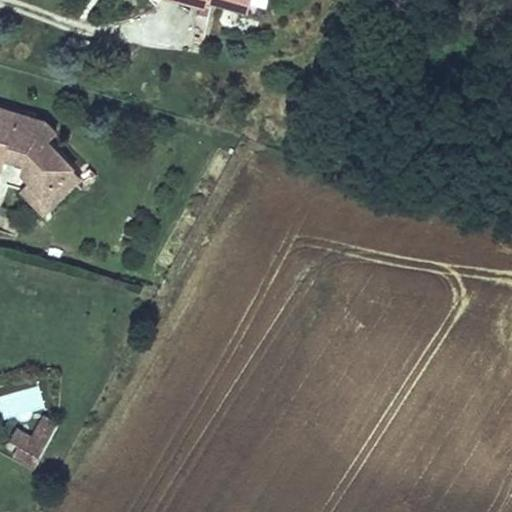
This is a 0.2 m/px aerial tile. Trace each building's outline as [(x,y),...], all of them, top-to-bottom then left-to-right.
[(218,0),(260,11),(262,0),(218,0)] [(0,106),(0,166),(4,167),(7,155),(22,159),(24,162),(22,169),(35,183),(45,193),(73,165),(49,140),(40,131),(27,127),(31,115),(0,106)] [(47,120),(31,115),(27,127),(40,131),(49,140),(58,131),(47,120)] [(35,183),(27,192),(45,211),(82,174),(73,165),(45,193),(35,183)] [(13,412),(5,425),(35,443),(56,408),(41,400),(28,421),(13,412)]
